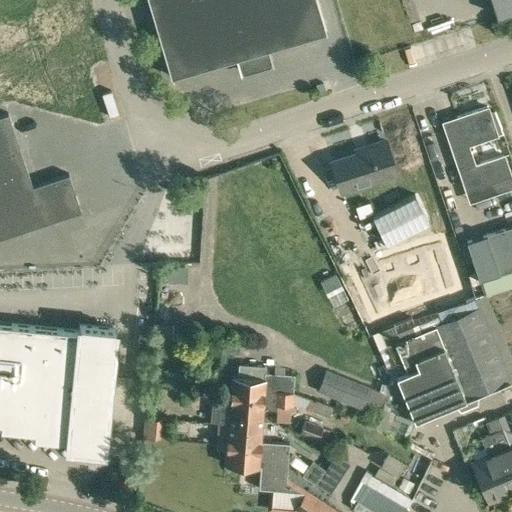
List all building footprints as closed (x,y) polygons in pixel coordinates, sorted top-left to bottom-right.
[(56,0),(0,0),(0,44),(63,32),(56,0)] [(259,56),(258,51),(325,32),(315,0),(148,0),(171,77),(244,55),(246,60),(259,56)] [(474,165),(465,138),(494,128),(487,107),(443,122),(465,189),(509,175),(503,155),(474,165)] [(30,177),(8,113),(0,115),(0,237),(81,211),(69,174),(42,183),(39,174),(30,177)] [(340,192),(394,174),(383,141),(366,147),(367,150),(330,163),(340,192)] [(369,200),(355,205),(359,217),(373,212),(369,200)] [(511,226),(466,242),(478,279),(480,279),(480,281),(511,271),(511,226)] [(186,282),(187,267),(166,266),(165,281),(186,282)] [(464,301),(463,299),(407,318),(407,319),(372,334),(391,379),(397,377),(416,420),(453,404),(461,411),(478,404),(479,394),(511,381),(511,357),(485,293),(464,301)] [(0,428),(34,432),(33,438),(67,441),(67,447),(103,451),(115,328),(79,324),(78,330),(0,322),(0,428)] [(173,324),(157,323),(156,336),(172,337),(173,324)] [(231,376),(230,395),(264,398),(265,392),(277,393),(277,392),(293,394),(294,374),(283,373),(283,369),(276,369),(276,373),(265,372),(265,366),(239,364),(238,376),(231,376)] [(361,408),(370,386),(325,368),(316,391),(361,408)] [(293,405),(293,394),(277,392),(277,393),(265,392),(264,398),(230,395),(228,424),(219,424),(219,425),(227,426),(243,427),(244,415),(263,416),(263,407),(276,409),(276,404),(293,405)] [(315,400),(311,399),(310,398),(306,408),(329,418),(333,407),(315,399),(315,400)] [(492,433),(511,481),(511,433),(504,414),(485,422),(490,433),(492,433)] [(261,441),(263,416),(244,415),(243,427),(227,426),(219,425),(217,444),(225,444),(260,447),(260,454),(272,455),(288,456),(289,443),(261,441)] [(155,416),(151,436),(168,439),(172,419),(155,416)] [(323,445),(324,442),(329,430),(323,427),(324,426),(305,419),(299,433),(316,440),(316,442),(323,445)] [(490,501),(511,492),(511,481),(492,433),(490,433),(480,437),(485,448),(480,450),(481,456),(473,460),(490,501)] [(225,444),(224,464),(241,465),(245,468),(255,469),(259,466),(260,466),(258,488),(268,489),(267,510),(296,511),(312,492),(287,475),(288,456),(272,455),(260,454),(260,447),(225,444)] [(387,452),(380,465),(397,475),(405,462),(387,452)] [(323,468),(311,460),(301,474),(314,482),(323,468)] [(357,500),(352,507),(359,511),(405,511),(408,507),(406,505),(411,497),(409,496),(367,471),(362,480),(364,481),(354,498),(357,500)] [(296,511),(320,511),(327,502),(312,492),(296,511)]
